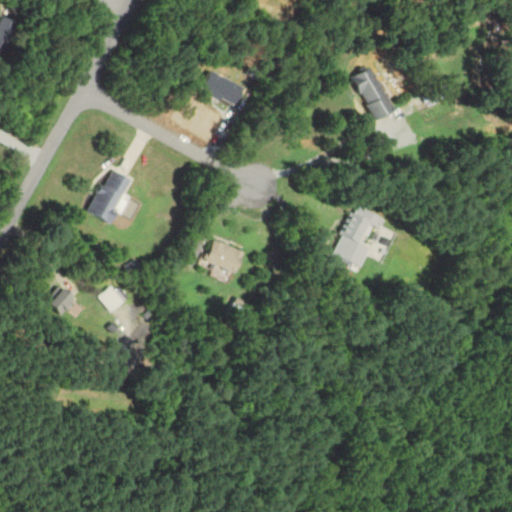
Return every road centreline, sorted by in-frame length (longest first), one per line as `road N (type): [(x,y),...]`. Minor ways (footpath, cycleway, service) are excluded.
road 1 (residential): [(0,236),(130,0)]
road 2 (residential): [(82,89),(255,179)]
